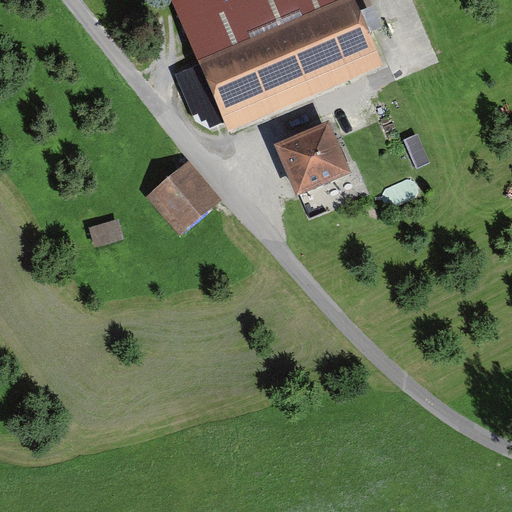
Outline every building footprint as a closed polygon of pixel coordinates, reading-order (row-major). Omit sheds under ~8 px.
[(171,0),(200,65),(223,118),(377,51),(355,0),(171,0)] [(384,67),(377,51),(223,118),(225,123),(229,133),(384,67)] [(223,118),(200,65),(175,75),(196,122),(210,130),(225,123),(223,118)] [(297,196),(352,173),(330,121),(275,145),(297,196)] [(180,236),(223,201),(189,161),(147,197),(180,236)] [(97,250),(127,243),(121,222),(92,229),(97,250)]
